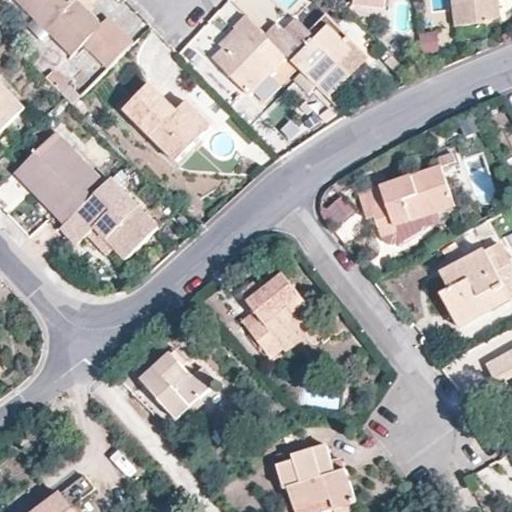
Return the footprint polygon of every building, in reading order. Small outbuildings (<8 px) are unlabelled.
[(105,70),(133,43),(108,17),(100,26),(75,1),(75,0),(18,0),(72,55),(81,47),(105,70)] [(353,0),(353,5),(383,9),(384,0),(353,0)] [(450,0),(454,26),(488,23),(500,17),(497,0),(450,0)] [(316,38),(330,23),(321,14),(307,30),(316,38)] [(265,36),(246,16),(233,28),(237,33),(223,48),(212,58),(249,96),(286,59),(265,36)] [(339,64),(349,74),(365,58),(330,23),(316,38),(307,30),(297,20),(286,32),(277,24),(265,36),(286,59),(315,87),(339,64)] [(237,33),(233,28),(218,44),(223,48),(237,33)] [(315,87),(326,98),(349,74),(339,64),(315,87)] [(44,78),(65,98),(71,104),(77,98),(50,71),(44,78)] [(0,132),(25,108),(0,81),(0,132)] [(150,84),(124,110),(176,161),(210,127),(186,102),(177,111),(150,84)] [(72,218),(107,184),(57,133),(15,175),(27,187),(35,180),(72,218)] [(438,158),(441,167),(455,163),(452,153),(438,158)] [(379,239),(396,234),(393,229),(433,215),(455,207),(441,167),(359,196),(366,221),(372,219),(379,239)] [(160,226),(112,178),(107,184),(72,218),(65,225),(61,229),(77,246),(88,236),(95,228),(114,249),(126,260),(160,226)] [(27,187),(65,225),(72,218),(35,180),(27,187)] [(338,223),(356,212),(346,196),(328,206),(338,223)] [(359,213),(340,226),(349,239),(368,226),(359,213)] [(393,229),(396,234),(435,221),(433,215),(393,229)] [(107,255),(114,249),(95,228),(88,236),(107,255)] [(441,297),(450,315),(458,311),(467,327),(504,308),(498,296),(506,292),(496,273),(511,265),(500,244),(440,275),(449,291),(441,297)] [(239,295),(255,314),(262,322),(248,332),(269,361),(283,350),(279,345),(315,316),(282,275),(260,291),(254,284),(239,295)] [(511,303),(511,302),(506,292),(498,296),(504,308),(511,303)] [(458,311),(450,315),(459,331),(467,327),(458,311)] [(262,322),(255,314),(242,324),(248,332),(262,322)] [(323,325),(315,316),(279,345),(283,350),(286,354),(323,325)] [(175,350),(170,355),(191,379),(197,374),(175,350)] [(511,378),(511,352),(486,366),(497,387),(511,378)] [(191,379),(170,355),(152,370),(140,380),(176,420),(190,408),(201,398),(217,383),(204,369),(197,374),(191,379)] [(201,398),(190,408),(195,414),(206,403),(201,398)] [(335,473),(332,461),(327,447),(292,457),(293,462),(276,467),(283,490),(287,489),(294,511),(314,511),(313,506),(329,502),(332,511),(357,504),(345,470),(335,473)] [(341,458),(332,461),(335,473),(345,470),(341,458)] [(70,511),(59,497),(38,511),(70,511)] [(313,506),(314,511),(328,511),(332,511),(329,502),(313,506)]
